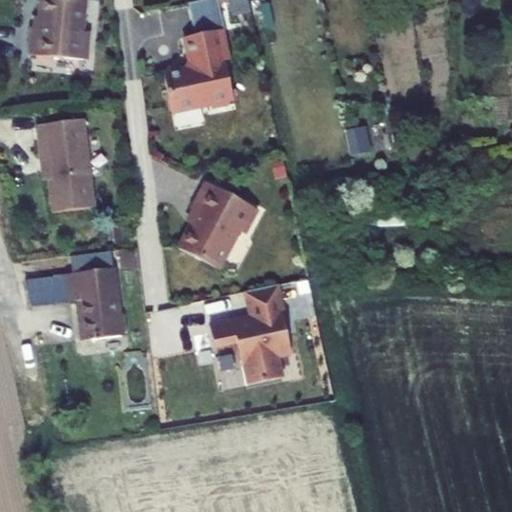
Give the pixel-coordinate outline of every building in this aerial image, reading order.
[(82,0),(41,0),(39,17),(38,29),(31,28),(28,55),(88,61),(91,33),(83,32),(86,0),(82,0)] [(219,0),(205,0),(188,4),(191,21),(222,15),(219,0)] [(222,15),(191,21),(194,36),(225,29),(222,15)] [(31,28),(38,29),(39,17),(33,16),(31,28)] [(225,29),(194,36),(184,38),(188,62),(184,68),(183,68),(179,65),(167,68),(163,74),(171,114),(210,106),(215,109),(225,108),(228,103),(233,102),(226,67),(220,33),(226,32),(225,29)] [(226,32),(220,33),(226,67),(232,65),(226,32)] [(53,213),(93,209),(82,120),(37,125),(42,166),(48,165),(49,181),(53,213)] [(357,154),(373,149),(366,125),(350,130),(357,154)] [(200,214),(181,249),(222,271),(243,232),(248,235),(261,211),(210,183),(195,211),(200,214)] [(69,273),(112,268),(112,262),(68,267),(69,273)] [(115,268),(112,268),(69,273),(66,274),(70,302),(78,301),(83,340),(123,336),(115,268)] [(288,316),(282,287),(248,293),(253,318),(254,325),(249,326),(245,331),(233,322),(213,326),(217,348),(240,343),(243,361),(248,364),(252,386),(285,380),(281,359),(294,356),(286,316),(288,316)] [(254,325),(253,318),(233,322),(245,331),(249,326),(254,325)]
